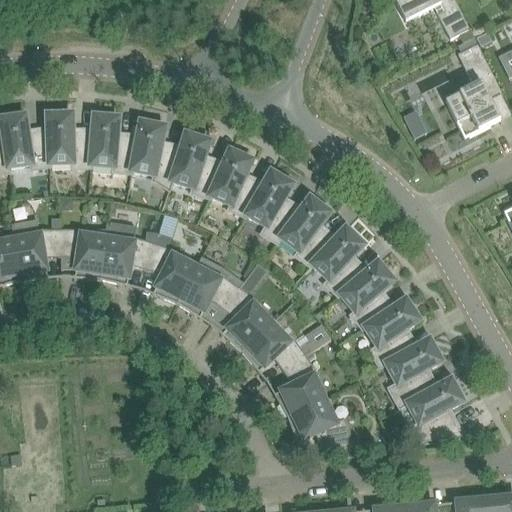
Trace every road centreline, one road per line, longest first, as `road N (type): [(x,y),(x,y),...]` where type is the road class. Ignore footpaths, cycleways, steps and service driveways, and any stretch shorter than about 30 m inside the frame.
road 1 (residential): [(0,327),(104,321),(187,343),(243,396),(281,487)]
road 2 (residential): [(281,487),(511,460)]
road 3 (residential): [(511,390),(416,216)]
road 4 (residential): [(196,81),(75,63),(0,69)]
road 5 (residential): [(416,216),(357,162),(275,117)]
road 6 (residential): [(275,117),(321,0)]
